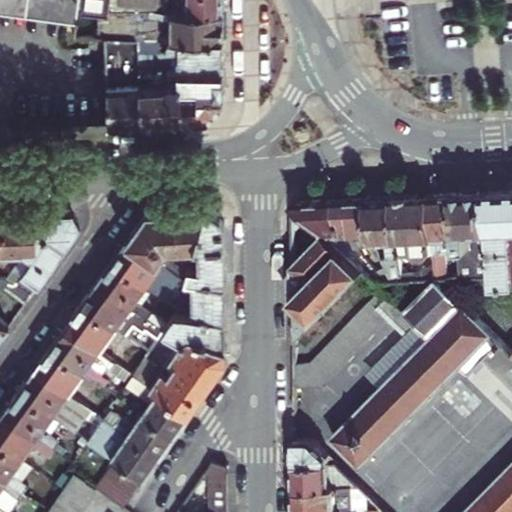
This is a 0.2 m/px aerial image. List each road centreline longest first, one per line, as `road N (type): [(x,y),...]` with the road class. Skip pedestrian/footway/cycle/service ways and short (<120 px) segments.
road 1 (residential): [(136,169),(0,362)]
road 2 (residential): [(259,363),(258,165)]
road 3 (residential): [(164,511),(259,363)]
road 4 (residential): [(260,511),(259,363)]
road 5 (residential): [(0,176),(136,169)]
road 6 (residential): [(258,165),(305,159),(382,120)]
road 7 (primary): [(382,120),(434,141),(511,139)]
